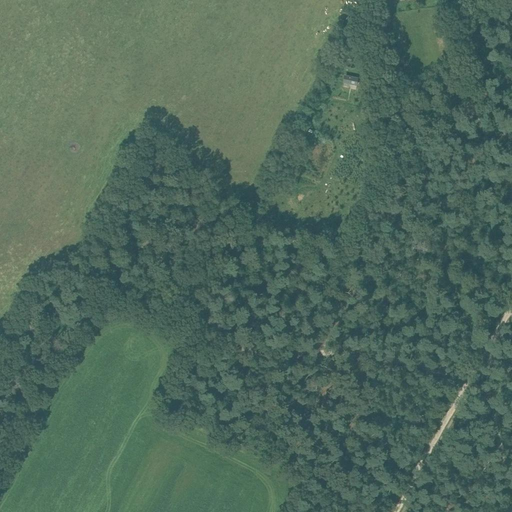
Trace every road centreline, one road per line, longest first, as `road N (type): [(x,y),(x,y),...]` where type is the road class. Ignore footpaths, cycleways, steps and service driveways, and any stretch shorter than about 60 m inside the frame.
road 1 (track): [(395,511),(511,306)]
road 2 (track): [(375,0),(409,148)]
